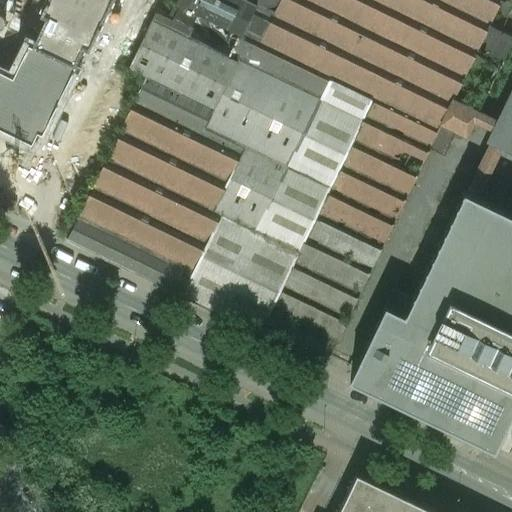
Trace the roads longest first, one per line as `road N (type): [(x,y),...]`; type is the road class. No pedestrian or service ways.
road 1 (tertiary): [(511,496),(10,254)]
road 2 (unclassified): [(10,254),(129,0)]
